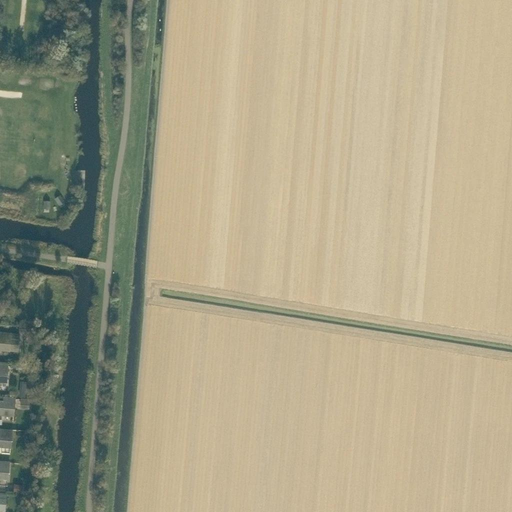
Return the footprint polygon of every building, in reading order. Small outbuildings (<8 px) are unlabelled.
[(17,353),(19,336),(0,334),(0,337),(0,351),(9,352),(8,353),(9,353),(9,352),(17,353)] [(13,418),(14,400),(4,399),(4,404),(0,403),(0,415),(13,417),(12,418),(13,418)] [(17,434),(17,442),(25,442),(25,434),(17,434)] [(11,437),(0,436),(0,448),(10,449),(9,450),(10,450),(11,437)] [(7,482),(9,463),(0,462),(0,480),(7,481),(7,482)] [(14,486),(13,494),(22,495),(23,486),(14,486)]
